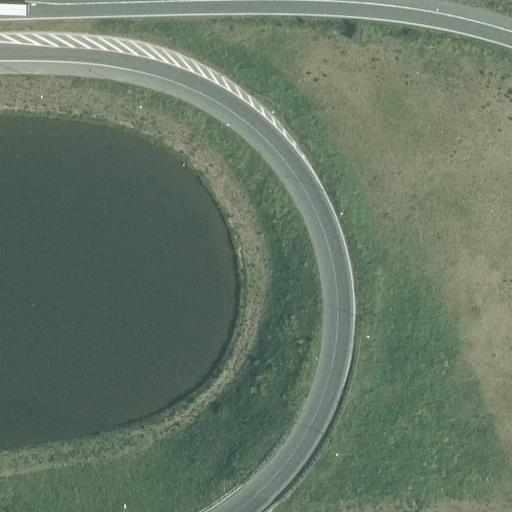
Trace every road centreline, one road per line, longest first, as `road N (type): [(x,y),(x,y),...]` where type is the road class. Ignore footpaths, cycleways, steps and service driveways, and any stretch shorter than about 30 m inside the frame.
road 1 (motorway): [(0,54),(155,69),(248,117),(319,199),(347,279),(343,351),(327,419),(308,454),(254,511)]
road 2 (motorway): [(511,35),(400,14),(277,8),(0,12)]
